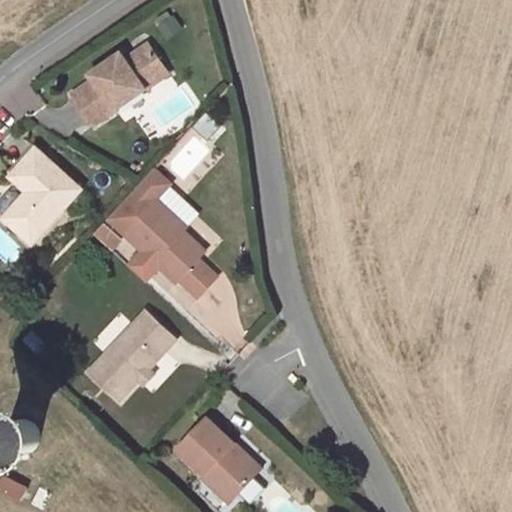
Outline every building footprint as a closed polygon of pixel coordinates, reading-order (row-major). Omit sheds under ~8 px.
[(95,79),(73,94),(94,125),(169,74),(150,44),(127,59),(123,53),(92,74),(95,79)] [(82,189),(37,148),(11,176),(28,193),(4,219),(22,234),(32,223),(43,233),(82,189)] [(156,169),(110,218),(178,283),(181,280),(200,297),(218,278),(199,260),(203,256),(181,236),(185,232),(189,228),(158,200),(172,184),(156,169)] [(43,233),(32,223),(22,234),(33,244),(43,233)] [(112,248),(121,238),(108,225),(98,235),(112,248)] [(181,236),(203,256),(207,252),(185,232),(181,236)] [(178,339),(147,311),(89,373),(120,401),(140,380),(150,369),(178,339)] [(145,385),(156,374),(150,369),(140,380),(145,385)] [(45,462),(49,458),(54,448),(56,440),(56,433),(53,423),(50,418),(45,412),(39,408),(34,406),(28,404),(21,404),(7,408),(0,413),(0,461),(6,466),(12,469),(20,470),(26,470),(32,469),(38,467),(45,462)] [(236,444),(208,418),(178,449),(206,475),(209,472),(236,498),(264,468),(245,451),(242,454),(234,446),(236,444)] [(245,451),(236,444),(234,446),(242,454),(245,451)] [(236,498),(209,472),(206,475),(204,478),(231,504),(236,498)] [(26,490),(3,478),(0,484),(0,489),(20,501),(26,490)]
